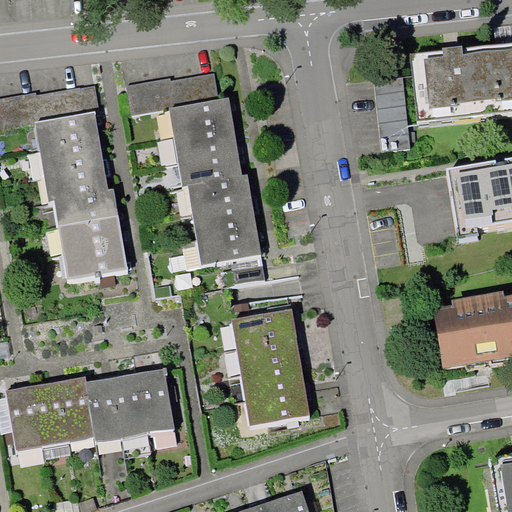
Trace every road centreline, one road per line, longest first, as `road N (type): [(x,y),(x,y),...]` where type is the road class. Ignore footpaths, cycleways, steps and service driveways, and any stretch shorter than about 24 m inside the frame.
road 1 (residential): [(304,20),(380,428)]
road 2 (residential): [(0,51),(304,20)]
road 3 (residential): [(380,428),(122,511)]
road 4 (residential): [(317,19),(493,0)]
road 5 (residential): [(511,410),(380,428)]
